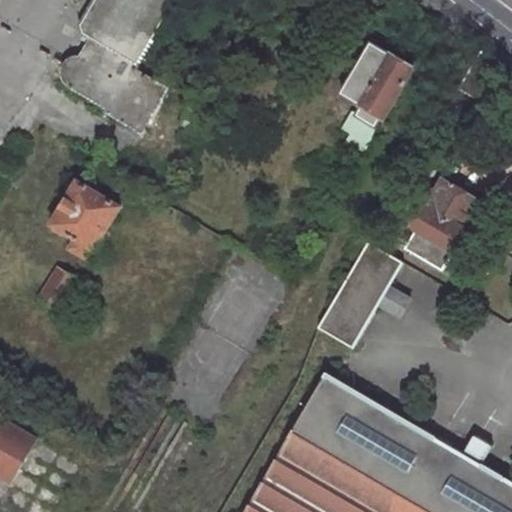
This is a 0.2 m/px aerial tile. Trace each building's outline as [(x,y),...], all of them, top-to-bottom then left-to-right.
[(177,0),(97,0),(84,24),(85,33),(98,41),(89,57),(83,55),(80,55),(75,57),(72,58),(69,61),(67,64),(66,69),(66,74),(67,78),(71,82),(113,107),(110,112),(145,132),(169,89),(137,70),(177,0)] [(414,66),(372,42),(341,94),(362,106),(358,115),(377,126),(382,117),(385,119),(414,66)] [(458,89),(476,99),(481,91),(494,69),(478,56),(458,89)] [(126,203),(84,179),(58,223),(100,247),(126,203)] [(432,191),(413,225),(421,232),(410,250),(443,268),(474,217),(471,215),(480,200),(443,179),(435,193),(432,191)] [(368,245),(402,264),(404,262),(387,253),(395,241),(377,230),(368,245)] [(368,245),(322,327),(353,346),(378,305),(389,287),(402,264),(368,245)] [(378,305),(398,317),(409,298),(389,287),(378,305)] [(511,511),(511,477),(329,370),(245,511),(511,511)] [(38,442),(0,419),(0,476),(13,485),(38,442)]
